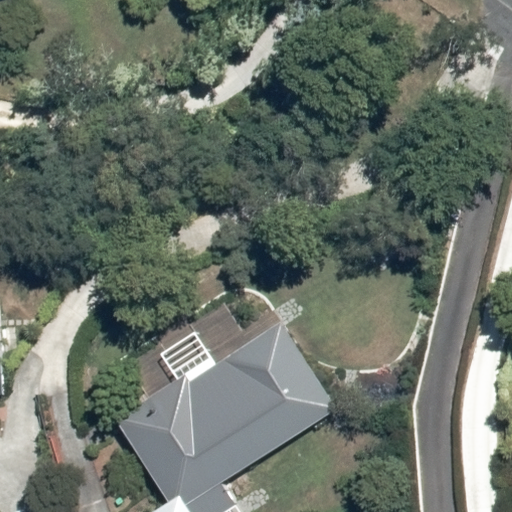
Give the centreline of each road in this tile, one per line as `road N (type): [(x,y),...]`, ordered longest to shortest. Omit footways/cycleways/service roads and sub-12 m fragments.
road 1 (unknown): [(480,0),(440,100),(392,157),(347,193),(287,224),(114,295),(87,335),(84,404),(97,511)]
road 2 (unknown): [(511,179),(447,349),(442,511)]
